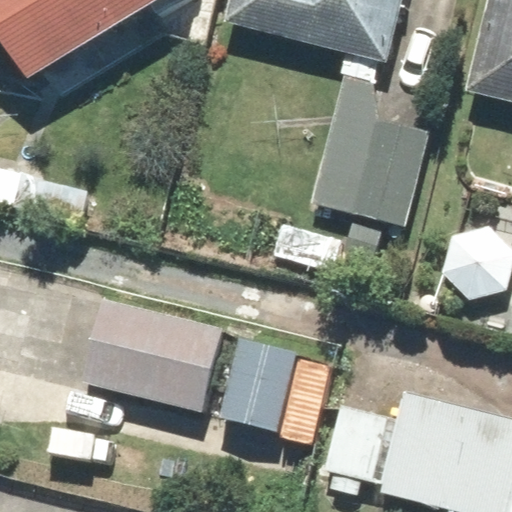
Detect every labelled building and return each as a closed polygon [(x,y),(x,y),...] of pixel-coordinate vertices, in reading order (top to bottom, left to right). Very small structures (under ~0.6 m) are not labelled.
[(0,0),(0,1),(46,77),(174,0),(0,0)] [(240,0),(235,21),(398,61),(412,0),(240,0)] [(511,0),(500,0),(478,92),(511,99),(511,0)] [(351,74),(319,203),(413,226),(437,132),(385,119),(377,81),(351,74)] [(112,300),(92,382),(211,411),(231,329),(112,300)] [(307,354),(250,340),(231,418),(288,431),(307,354)] [(511,511),(511,415),(414,392),(407,420),(349,406),(334,470),(392,484),(389,494),(464,511),(511,511)]
